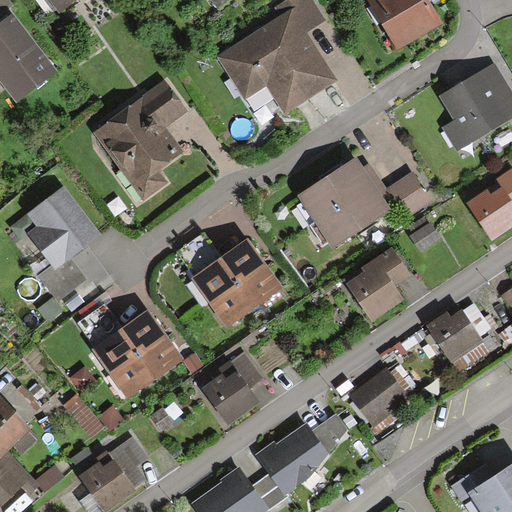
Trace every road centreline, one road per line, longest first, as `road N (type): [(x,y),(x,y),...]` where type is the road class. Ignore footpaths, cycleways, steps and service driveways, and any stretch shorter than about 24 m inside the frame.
road 1 (residential): [(468,0),(465,42),(277,170),(227,188),(142,253),(138,294)]
road 2 (residential): [(511,250),(135,511)]
road 3 (residential): [(341,511),(511,396)]
